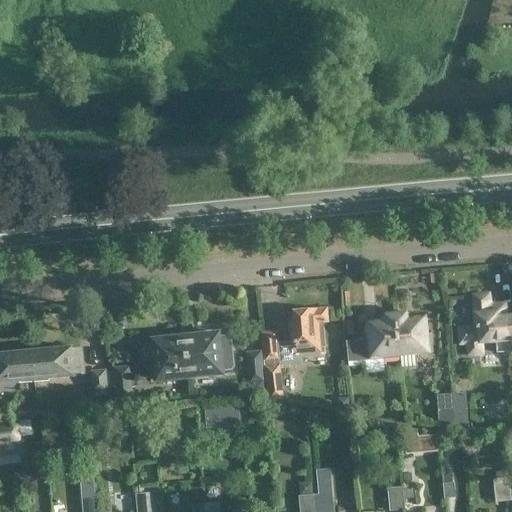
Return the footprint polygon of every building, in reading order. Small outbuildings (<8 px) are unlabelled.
[(488,295),(474,296),(476,329),(460,330),(461,345),(468,344),(469,356),(483,355),(482,343),(497,342),(498,355),(511,353),(511,318),(504,319),(503,319),(498,319),(497,313),(489,314),(488,295)] [(295,322),(291,323),(293,343),(278,345),(277,332),(262,334),(269,402),(284,400),(280,366),(303,364),(303,358),(320,356),(319,348),(326,348),(323,323),(327,323),(326,310),(294,313),(295,322)] [(396,315),(400,357),(430,354),(427,315),(409,317),(409,314),(396,315)] [(366,321),(368,339),(346,341),(348,361),(400,357),(396,315),(382,316),(383,319),(366,321)] [(219,334),(186,338),(190,377),(223,373),(220,351),(227,350),(230,348),(230,339),(226,336),(219,337),(219,334)] [(190,377),(186,338),(153,341),(153,343),(145,344),(142,348),(143,357),(147,359),(155,358),(157,381),(190,377)] [(32,353),(35,378),(84,374),(82,358),(72,359),(71,349),(32,353)] [(261,352),(248,354),(253,394),(265,393),(261,352)] [(0,381),(35,378),(32,353),(0,355),(0,381)] [(119,398),(132,396),(129,368),(116,369),(119,398)] [(95,391),(107,390),(105,372),(94,373),(95,391)] [(450,394),(453,429),(467,428),(465,392),(450,394)] [(438,426),(453,429),(450,394),(436,395),(438,426)] [(494,502),(508,501),(506,478),(492,479),(494,502)] [(442,483),(443,498),(454,498),(453,482),(442,483)] [(399,487),(401,510),(415,509),(413,486),(399,487)] [(387,511),(401,510),(399,487),(385,488),(387,511)] [(149,511),(148,492),(137,493),(138,511),(149,511)] [(317,494),(318,511),(331,511),(330,493),(317,494)] [(297,511),(318,511),(317,494),(297,496),(297,511)] [(95,511),(95,497),(81,498),(81,511),(95,511)] [(246,498),(247,511),(258,511),(257,497),(246,498)] [(205,502),(205,511),(219,511),(219,501),(205,502)] [(192,511),(205,511),(205,502),(191,503),(192,511)]
